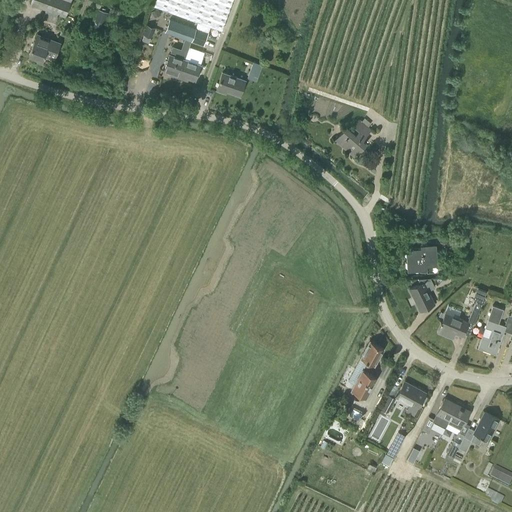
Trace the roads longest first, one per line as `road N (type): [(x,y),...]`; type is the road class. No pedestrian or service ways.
road 1 (unclassified): [(335,183),(291,145),(260,131),(0,74)]
road 2 (residential): [(511,382),(462,377),(424,359),(396,331),(363,217),(335,183)]
